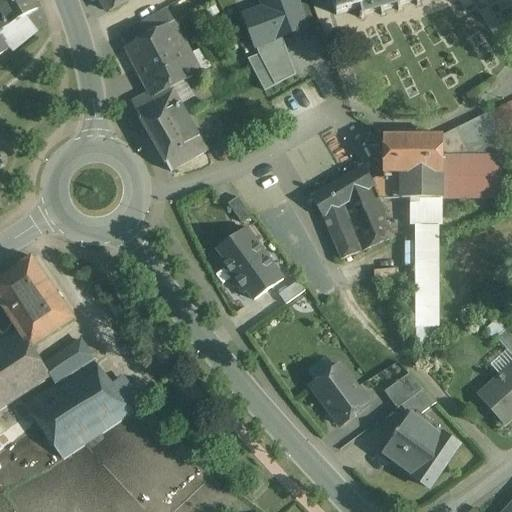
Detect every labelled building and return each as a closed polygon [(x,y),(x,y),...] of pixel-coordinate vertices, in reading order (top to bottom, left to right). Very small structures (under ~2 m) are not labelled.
[(0,0),(0,29),(36,9),(31,0),(0,0)] [(100,0),(108,13),(127,2),(130,0),(100,0)] [(263,0),(270,17),(247,26),(258,55),(309,36),(296,0),(263,0)] [(330,0),(336,17),(359,11),(361,15),(358,20),(362,21),(364,17),(379,13),(381,18),(385,17),(383,12),(397,9),(398,13),(402,12),(400,7),(415,3),(416,8),(420,7),(419,2),(425,0),(433,0),(435,3),(438,2),(437,0),(330,0)] [(167,10),(141,24),(148,36),(169,25),(174,23),(167,10)] [(141,24),(119,36),(126,48),(148,36),(141,24)] [(126,48),(124,49),(148,94),(132,103),(137,113),(171,173),(195,159),(202,172),(223,160),(215,146),(206,151),(194,130),(199,127),(193,117),(188,120),(170,89),(200,73),(193,59),(188,62),(169,25),(148,36),(126,48)] [(511,104),(490,115),(499,133),(500,135),(511,129),(511,104)] [(490,115),(444,138),(442,138),(441,158),(500,157),(499,133),(490,115)] [(442,138),(384,138),(384,181),(376,181),(372,183),(374,188),(379,200),(410,200),(441,200),(441,158),(442,138)] [(500,157),(441,158),(441,200),(441,202),(500,201),(500,157)] [(372,183),(363,169),(312,198),(322,217),(340,260),(394,240),(379,200),(374,188),(372,183)] [(251,218),(238,198),(228,205),(242,225),(251,218)] [(441,200),(410,200),(410,226),(415,226),(415,329),(436,329),(436,226),(441,226),(441,202),(441,200)] [(246,229),(217,250),(224,260),(220,262),(232,279),(264,255),(246,229)] [(264,255),(232,279),(244,295),(247,292),(254,302),(283,281),(264,255)] [(74,321),(31,259),(0,281),(0,303),(19,333),(30,350),(31,349),(74,321)] [(298,282),(279,296),(286,306),(305,292),(298,282)] [(511,338),(506,331),(496,339),(511,356),(511,338)] [(19,333),(0,346),(0,411),(50,378),(51,378),(44,368),(31,349),(30,350),(19,333)] [(81,343),(44,368),(51,378),(50,378),(56,387),(94,363),(94,362),(81,343)] [(56,387),(25,406),(63,460),(134,413),(94,363),(56,387)] [(340,367),(311,388),(340,427),(368,406),(340,367)] [(511,371),(502,381),(500,378),(479,397),(505,427),(511,420),(511,371)] [(409,375),(384,393),(397,410),(401,407),(423,391),(409,375)] [(423,391),(401,407),(409,419),(410,417),(414,419),(436,405),(423,391)] [(414,419),(410,417),(409,419),(383,453),(413,475),(412,478),(427,489),(457,448),(441,436),(440,439),(414,419)]
